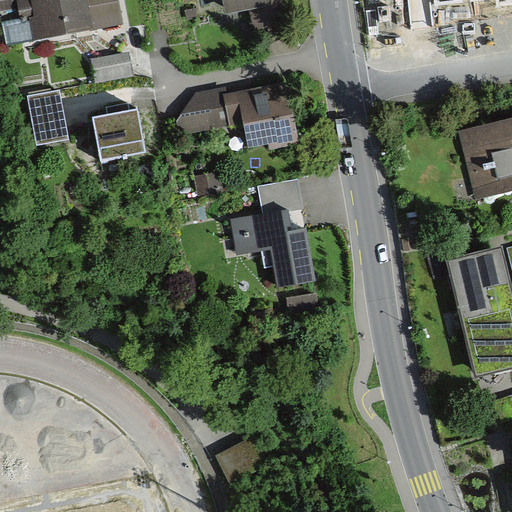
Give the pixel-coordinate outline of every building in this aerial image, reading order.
[(111,0),(39,0),(20,4),(29,45),(117,26),(111,0)] [(265,0),(220,0),(223,9),(266,0),(265,0)] [(91,56),(95,78),(133,71),(129,49),(91,56)] [(294,139),(284,87),(177,109),(182,135),(225,127),(230,152),(294,139)] [(66,138),(57,88),(25,93),(34,144),(66,138)] [(145,143),(138,101),(94,108),(101,151),(145,143)] [(511,117),(467,130),(484,187),(511,179),(511,117)] [(262,188),(264,209),(288,207),(287,186),(262,188)] [(284,216),(237,226),(243,254),(274,248),(282,289),(314,282),(304,232),(288,235),(284,216)] [(450,255),(463,312),(511,300),(511,289),(501,243),(450,255)] [(511,300),(463,312),(477,368),(511,359),(511,300)] [(256,434),(216,454),(230,481),(269,461),(256,434)]
